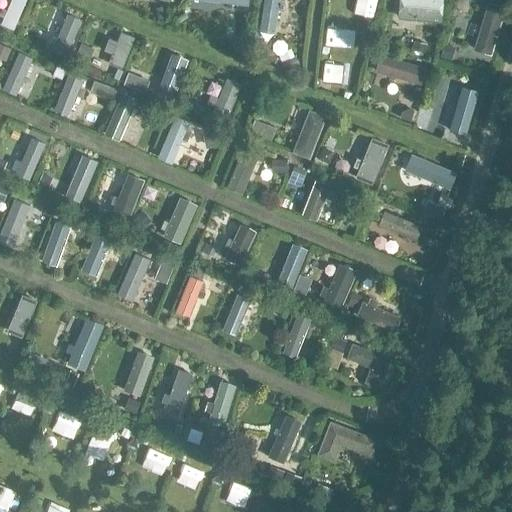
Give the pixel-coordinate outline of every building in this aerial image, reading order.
[(1,24),(13,29),(25,0),(11,0),(7,9),(2,7),(0,11),(0,15),(3,17),(1,24)] [(264,0),(259,32),(274,34),(278,10),(283,11),(285,2),(280,1),(280,0),(264,0)] [(399,0),(398,20),(441,23),(443,0),(399,0)] [(53,37),(50,44),(54,46),(52,51),(66,57),(82,21),(68,14),(57,39),(53,37)] [(114,54),(110,66),(120,69),(133,36),(122,32),(118,41),(109,38),(104,50),(114,54)] [(32,47),(43,52),(47,41),(37,36),(32,47)] [(242,38),(231,45),(237,54),(248,48),(242,38)] [(293,53),(295,40),(281,39),(280,51),(293,53)] [(428,44),(414,41),(411,54),(425,57),(428,44)] [(94,49),(81,43),(75,56),(88,62),(94,49)] [(3,89),(16,95),(32,60),(19,54),(3,89)] [(188,60),(172,54),(156,93),(172,99),(188,60)] [(66,70),(57,66),(53,76),(62,79),(66,70)] [(67,86),(56,115),(69,120),(73,109),(81,112),(86,99),(78,96),(85,76),(68,70),(63,84),(67,86)] [(339,98),(341,74),(319,73),(317,96),(339,98)] [(215,109),(213,113),(229,120),(243,86),(228,80),(219,99),(212,96),(207,106),(215,109)] [(105,98),(115,102),(119,91),(109,87),(105,98)] [(134,113),(130,112),(133,104),(122,100),(107,134),(119,139),(127,118),(131,120),(134,113)] [(176,117),(158,158),(172,164),(182,139),(187,142),(191,132),(186,130),(189,123),(176,117)] [(250,132),(258,135),(263,124),(255,120),(250,132)] [(216,132),(203,135),(206,148),(220,145),(216,132)] [(26,158),(21,172),(33,176),(46,140),(35,136),(30,149),(24,146),(21,156),(26,158)] [(360,169),(351,166),(347,176),(373,187),(390,146),(373,139),(360,169)] [(82,159),(75,175),(70,173),(66,182),(62,181),(58,191),(66,195),(64,200),(78,207),(96,165),(82,159)] [(287,173),(287,160),(271,160),(272,174),(287,173)] [(294,166),(288,183),(300,187),(306,171),(294,166)] [(129,224),(145,181),(128,175),(119,199),(115,197),(112,205),(117,207),(113,218),(129,224)] [(451,211),(448,209),(454,195),(443,190),(445,184),(431,178),(428,183),(413,177),(407,191),(433,202),(429,211),(447,220),(451,211)] [(325,198),(331,200),(334,193),(328,191),(330,186),(316,181),(302,215),(316,220),(323,202),(325,198)] [(197,206),(178,198),(162,237),(181,245),(197,206)] [(94,216),(99,205),(88,200),(83,211),(94,216)] [(54,207),(44,203),(40,212),(50,216),(54,207)] [(12,205),(2,229),(14,233),(19,220),(23,222),(26,213),(23,212),(24,209),(12,205)] [(229,249),(225,259),(242,267),(257,235),(240,227),(233,243),(229,241),(225,247),(229,249)] [(325,297),(323,303),(340,310),(356,272),(339,265),(329,289),(323,287),(320,295),(325,297)] [(206,293),(199,290),(203,282),(190,277),(177,311),(189,316),(197,296),(203,298),(206,293)] [(237,296),(222,332),(236,337),(250,301),(237,296)] [(363,302),(357,317),(393,332),(399,318),(376,308),(379,303),(370,299),(367,304),(363,302)] [(299,316),(296,326),(285,355),(297,360),(305,338),(310,340),(314,330),(310,328),(313,321),(299,316)] [(330,349),(343,354),(348,342),(335,337),(330,349)] [(355,345),(350,359),(371,367),(365,382),(378,387),(389,359),(355,345)] [(41,376),(48,360),(30,353),(24,369),(41,376)] [(70,370),(62,390),(70,394),(79,374),(70,370)] [(168,404),(165,411),(176,415),(191,375),(179,370),(170,395),(165,393),(162,401),(168,404)] [(221,383),(212,414),(210,423),(225,428),(237,388),(221,383)] [(0,397),(0,426),(15,430),(22,403),(0,397)] [(284,416),(267,458),(286,465),(303,424),(284,416)] [(50,418),(42,438),(59,445),(67,425),(50,418)] [(318,454),(331,460),(339,441),(369,453),(375,438),(332,421),(318,454)] [(101,450),(104,439),(83,432),(80,443),(101,450)] [(211,442),(207,452),(220,457),(224,447),(211,442)] [(149,482),(157,463),(136,454),(128,473),(149,482)] [(166,471),(161,492),(185,497),(189,475),(166,471)] [(333,489),(318,484),(314,495),(329,501),(333,489)] [(214,511),(217,511),(240,511),(245,493),(220,487),(214,511)]
